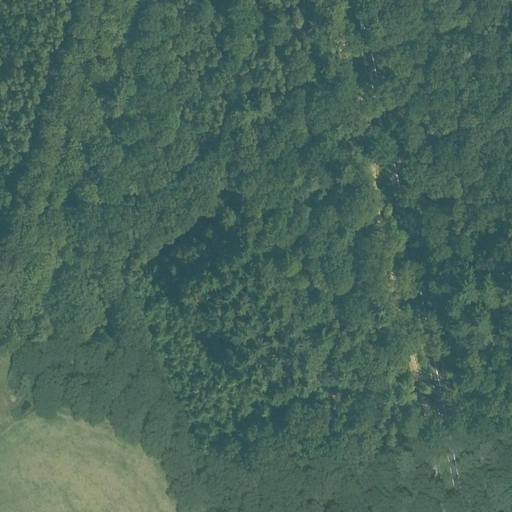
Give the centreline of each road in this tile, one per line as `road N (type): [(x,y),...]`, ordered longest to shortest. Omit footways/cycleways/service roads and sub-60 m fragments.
road 1 (primary): [(466,511),(362,0)]
road 2 (track): [(111,0),(0,351)]
